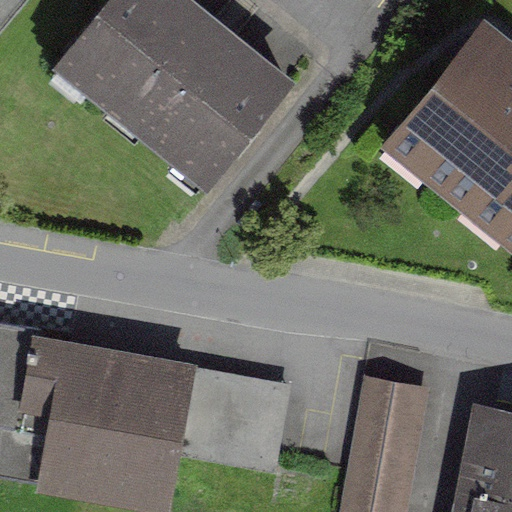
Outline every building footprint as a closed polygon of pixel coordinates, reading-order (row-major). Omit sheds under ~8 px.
[(214,185),(301,78),(205,0),(102,0),(56,57),(214,185)] [(511,252),(511,40),(489,21),(384,146),(511,252)] [(199,365),(0,321),(0,427),(4,429),(0,448),(0,467),(172,505),(182,459),(275,479),(296,386),(199,365)] [(402,511),(424,393),(361,382),(337,511),(402,511)] [(511,511),(511,408),(474,402),(454,511),(511,511)]
